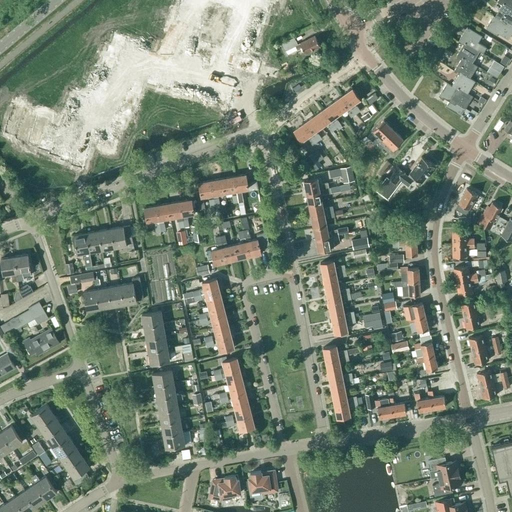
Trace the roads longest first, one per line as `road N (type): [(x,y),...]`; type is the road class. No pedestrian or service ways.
road 1 (residential): [(470,420),(431,248),(444,185),(464,149)]
road 2 (unclassified): [(28,223),(264,130)]
road 3 (residential): [(290,272),(250,280),(242,291),(283,451)]
road 4 (residential): [(323,443),(290,272)]
road 5 (unclassified): [(80,370),(28,223)]
road 6 (unclassified): [(323,443),(470,420)]
road 7 (residential): [(290,272),(264,130)]
road 8 (tertiary): [(464,149),(406,103),(366,55)]
road 9 (unclassified): [(264,130),(366,55)]
